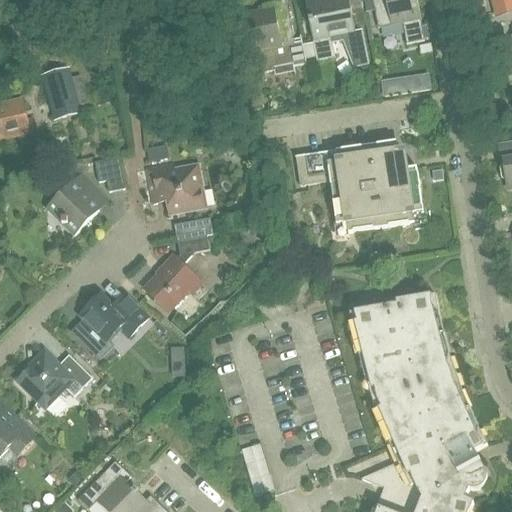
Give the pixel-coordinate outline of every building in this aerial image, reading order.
[(305,53),(315,51),(317,62),(334,59),(332,44),(343,42),(354,69),(369,66),(362,32),(355,33),(348,0),(319,0),(305,3),(314,44),(304,46),(305,53)] [(371,0),(374,11),(366,13),(367,21),(376,19),(378,28),(391,26),(391,27),(403,25),(407,44),(424,41),(415,0),(371,0)] [(511,0),(493,0),(497,17),(511,13),(511,0)] [(302,43),(294,45),(286,2),(261,6),(262,12),(245,15),(256,74),(274,70),(274,69),(292,65),(292,68),(306,65),(302,43)] [(68,69),(63,71),(43,76),(55,119),(80,112),(68,69)] [(408,95),(405,78),(381,82),(383,99),(408,95)] [(0,138),(18,134),(15,122),(26,120),(22,99),(0,104),(0,138)] [(423,212),(417,169),(406,170),(404,152),(397,153),(396,143),(295,158),(299,187),(330,183),(336,225),(347,224),(348,234),(414,224),(413,214),(423,212)] [(119,160),(96,165),(99,183),(108,182),(110,193),(125,190),(119,160)] [(511,188),(511,160),(504,161),(504,164),(500,168),(502,178),(507,182),(508,190),(511,188)] [(168,203),(170,216),(206,209),(198,167),(173,171),(172,166),(146,171),(153,206),(168,203)] [(57,198),(46,210),(74,238),(86,226),(91,227),(91,221),(102,210),(87,196),(95,188),(81,174),(63,193),(57,193),(57,198)] [(174,227),(177,243),(207,238),(211,237),(208,221),(174,227)] [(169,313),(188,293),(192,297),(204,285),(199,281),(198,282),(182,267),(194,254),(209,251),(207,238),(177,243),(180,257),(177,261),(174,258),(144,290),(169,313)] [(129,339),(145,322),(126,302),(116,312),(101,296),(80,317),(107,343),(120,330),(129,339)] [(486,474),(481,465),(475,453),(486,446),(482,439),(453,375),(436,308),(435,296),(396,303),(397,306),(350,314),(352,322),(372,399),(400,463),(365,480),(387,491),(376,511),(469,511),(474,504),(465,500),(469,490),(472,491),(476,491),(479,490),(483,487),(485,484),(487,479),(486,474)] [(171,349),(172,361),(185,360),(184,348),(171,349)] [(69,357),(59,367),(45,353),(16,381),(45,410),(65,389),(74,398),(92,380),(69,357)] [(36,439),(15,418),(0,402),(0,459),(10,449),(18,457),(36,439)] [(255,497),(262,495),(275,491),(261,445),(241,451),(255,497)] [(96,502),(105,511),(116,511),(136,492),(126,482),(131,478),(115,463),(78,501),(88,511),(96,502)] [(78,470),(68,481),(74,487),(85,477),(78,470)] [(165,511),(166,511),(150,497),(146,502),(136,492),(116,511),(165,511)]
